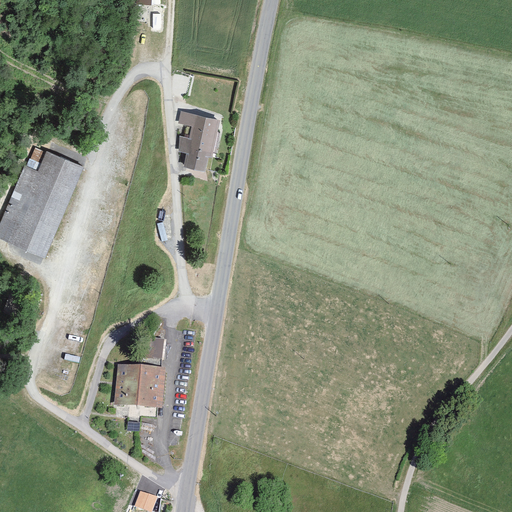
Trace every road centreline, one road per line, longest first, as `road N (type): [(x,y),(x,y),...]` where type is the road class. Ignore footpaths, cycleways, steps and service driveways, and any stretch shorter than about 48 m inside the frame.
road 1 (tertiary): [(271,0),(186,511)]
road 2 (track): [(511,330),(426,437),(401,511)]
